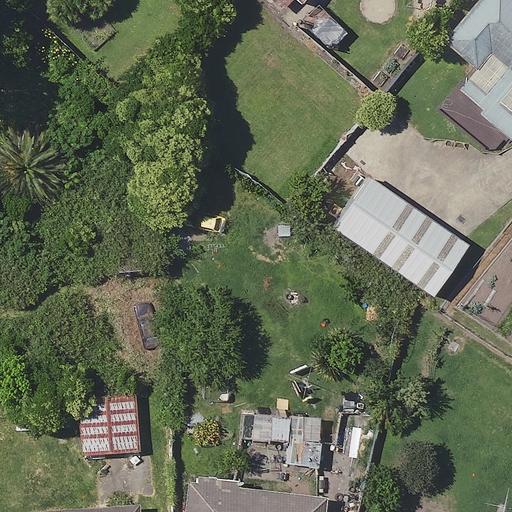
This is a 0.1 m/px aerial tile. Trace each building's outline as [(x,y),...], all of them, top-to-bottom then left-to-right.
[(511,0),(479,0),(446,40),(479,67),(491,53),(511,70),(511,0)] [(464,243),(365,175),(329,227),(429,295),(464,243)] [(137,450),(133,393),(78,397),(82,454),(137,450)] [(320,418),(241,409),(237,437),(286,443),(284,460),(316,463),(320,418)] [(322,511),(324,494),(184,479),(180,511),(322,511)] [(137,511),(137,501),(19,509),(19,511),(137,511)]
